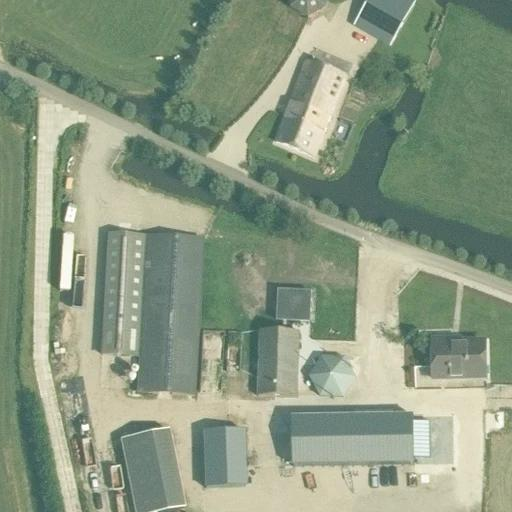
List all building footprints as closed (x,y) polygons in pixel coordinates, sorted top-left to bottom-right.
[(327,9),(326,0),(289,0),(290,10),(308,20),(327,9)] [(408,16),(415,4),(406,0),(370,0),(361,17),(383,29),(377,39),(390,47),(408,16)] [(315,160),(347,77),(312,64),(307,65),(276,144),(315,160)] [(204,241),(147,238),(109,236),(102,356),(139,358),(137,394),(194,397),(204,241)] [(299,319),(311,320),(312,296),(281,294),(280,319),(293,319),(293,324),(299,324),(299,319)] [(298,400),(301,334),(262,332),(259,398),(298,400)] [(460,347),(453,347),(453,341),(434,342),(435,382),(487,381),(486,345),(460,345),(460,347)] [(345,359),(321,358),(309,378),(320,399),(344,399),(357,380),(345,359)] [(295,469),(414,467),(413,418),(294,421),(295,469)] [(119,441),(133,511),(173,511),(184,510),(168,431),(119,441)] [(206,490),(246,489),(244,432),(204,433),(206,490)]
